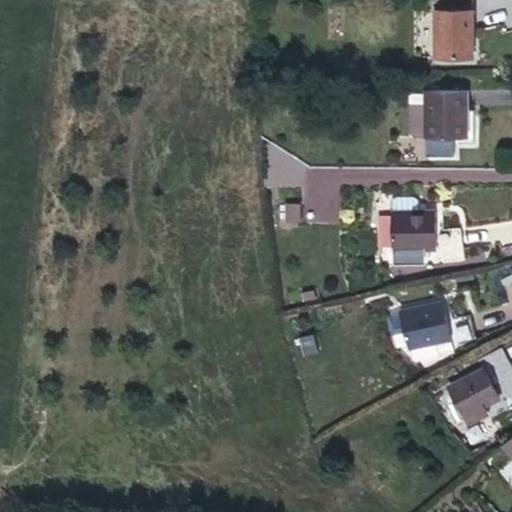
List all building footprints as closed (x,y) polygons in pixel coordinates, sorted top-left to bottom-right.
[(473,51),(469,5),(433,7),(437,53),(473,51)] [(470,129),(463,83),(420,92),(428,137),(470,129)] [(443,221),(442,206),(396,206),(397,242),(443,242),(443,221)] [(462,221),(443,221),(443,242),(446,242),(447,246),(463,246),(462,221)] [(442,342),(438,332),(452,328),(456,327),(454,322),(457,321),(467,323),(475,321),(469,303),(448,309),(441,293),(399,306),(412,341),(414,340),(417,350),(422,352),(439,347),(442,342)] [(320,348),(316,329),(302,333),(306,351),(320,348)] [(484,360),(487,367),(501,394),(511,387),(511,358),(507,348),(484,360)] [(501,394),(487,367),(452,383),(469,417),(484,410),(480,404),(501,394)]
